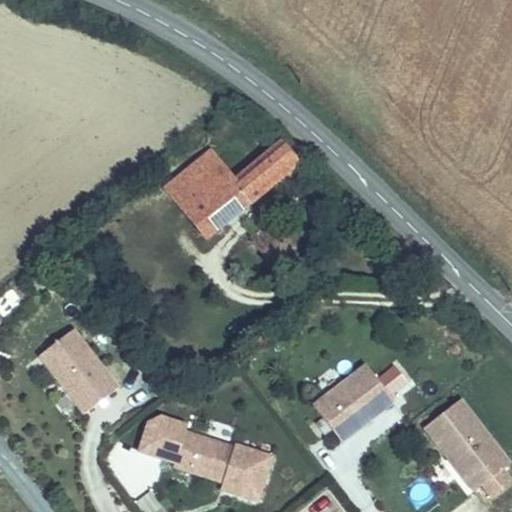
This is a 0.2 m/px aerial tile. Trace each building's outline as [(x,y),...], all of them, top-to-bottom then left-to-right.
[(222,167),(174,204),(201,236),(295,162),(277,143),(231,179),(222,167)] [(277,253),(289,242),(279,230),(282,226),(274,216),(235,247),(249,263),(269,246),(277,253)] [(120,379),(76,321),(42,347),(87,404),(120,379)] [(346,433),(398,391),(370,356),(318,397),(346,433)] [(511,455),(511,450),(464,390),(429,418),(479,482),(487,475),(507,459),(511,455)] [(263,492),(277,447),(239,436),(239,438),(189,422),(178,457),(227,473),(229,469),(237,472),(245,486),(263,492)] [(511,474),(511,466),(507,459),(487,475),(496,487),(511,474)] [(245,486),(237,472),(229,469),(227,473),(225,480),(245,486)]
